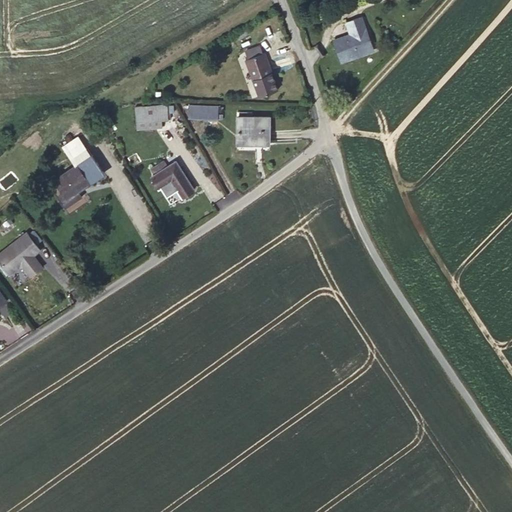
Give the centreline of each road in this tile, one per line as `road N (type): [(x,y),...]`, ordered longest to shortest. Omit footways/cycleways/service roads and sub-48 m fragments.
road 1 (unclassified): [(328,134),(116,287),(0,359)]
road 2 (unclassified): [(511,465),(366,247),(328,134)]
road 3 (unclassified): [(328,134),(286,0)]
